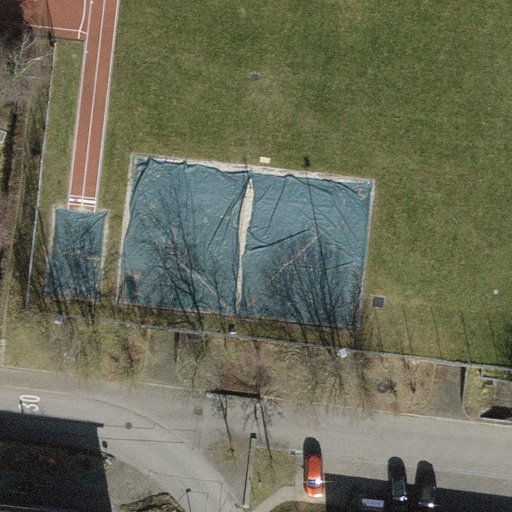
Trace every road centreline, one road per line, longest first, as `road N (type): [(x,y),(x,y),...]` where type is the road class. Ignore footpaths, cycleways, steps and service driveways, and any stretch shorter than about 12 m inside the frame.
road 1 (residential): [(114,413),(511,459)]
road 2 (residential): [(114,413),(196,482),(218,511)]
